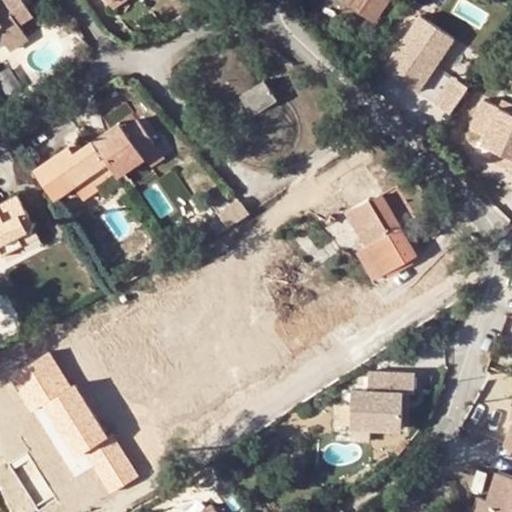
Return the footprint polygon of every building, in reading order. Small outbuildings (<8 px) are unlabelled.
[(0,0),(0,48),(6,45),(25,33),(21,27),(36,18),(24,0),(0,0)] [(97,0),(104,10),(121,0),(97,0)] [(133,0),(121,0),(104,10),(109,18),(134,2),(133,0)] [(345,0),(346,0),(374,19),(387,0),(345,0)] [(10,51),(29,39),(25,33),(6,45),(10,51)] [(430,77),(446,58),(417,37),(402,56),(430,77)] [(242,96),(254,116),(278,100),(265,81),(242,96)] [(483,141),(497,148),(511,154),(511,107),(505,104),(502,109),(484,101),(473,125),(487,131),(483,141)] [(96,142),(116,171),(120,176),(160,150),(141,121),(127,130),(120,135),(115,129),(96,142)] [(120,135),(127,130),(122,124),(115,129),(120,135)] [(77,153),(85,149),(80,141),(72,147),(77,153)] [(96,185),(116,171),(96,142),(85,149),(77,153),(72,147),(38,169),(56,196),(89,174),(96,185)] [(511,154),(497,148),(493,159),(511,167),(511,154)] [(380,193),(363,165),(344,178),(360,205),(353,209),(374,242),(369,245),(365,248),(383,276),(418,255),(401,227),(415,219),(395,184),(380,193)] [(24,244),(19,236),(36,228),(19,196),(0,204),(0,248),(3,254),(24,244)] [(219,216),(229,229),(251,214),(240,201),(219,216)] [(374,242),(353,209),(348,212),(369,245),(374,242)] [(25,245),(41,237),(36,228),(19,236),(24,244),(25,245)] [(24,244),(3,254),(8,264),(29,254),(25,245),(24,244)] [(360,251),(378,279),(383,276),(365,248),(360,251)] [(94,465),(111,493),(139,476),(113,434),(107,438),(75,387),(71,389),(49,353),(10,377),(32,412),(35,410),(76,476),(94,465)] [(403,391),(414,391),(414,372),(369,371),(368,391),(352,390),(351,427),(403,428),(403,391)] [(486,511),(511,511),(511,475),(500,471),(490,502),(486,511)] [(484,500),(479,511),(486,511),(490,502),(484,500)]
